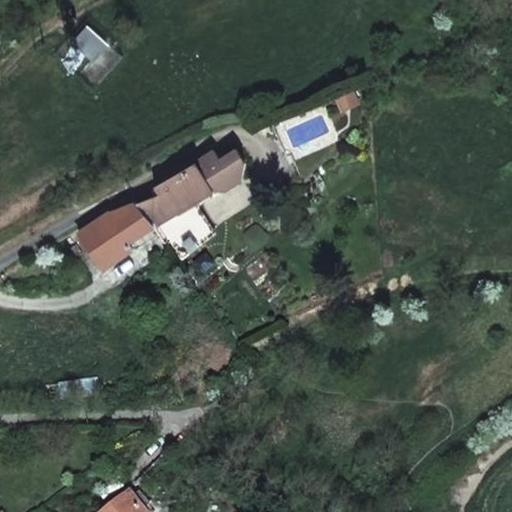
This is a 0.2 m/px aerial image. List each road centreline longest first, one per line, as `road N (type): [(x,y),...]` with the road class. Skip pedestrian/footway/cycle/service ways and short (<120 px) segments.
road 1 (track): [(511,275),(407,278),(260,353),(207,401)]
road 2 (unclassified): [(218,138),(0,264)]
road 3 (unclassified): [(179,413),(0,423)]
